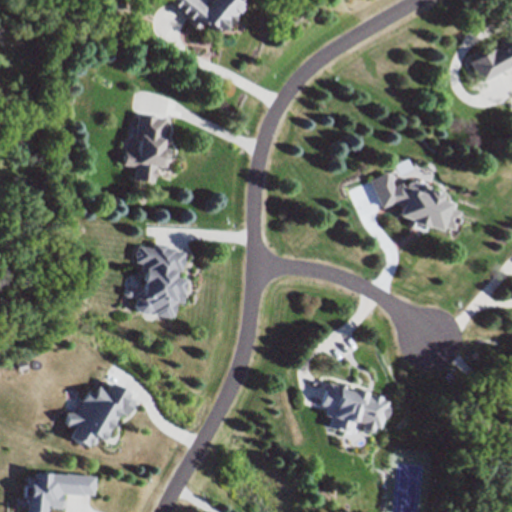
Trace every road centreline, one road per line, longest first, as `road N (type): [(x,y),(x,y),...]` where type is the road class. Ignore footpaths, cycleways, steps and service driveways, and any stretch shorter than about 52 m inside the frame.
road 1 (residential): [(162,511),(245,350),(255,184),(270,123),(314,65),(416,0)]
road 2 (residential): [(254,266),(346,281),(395,308),(428,339)]
